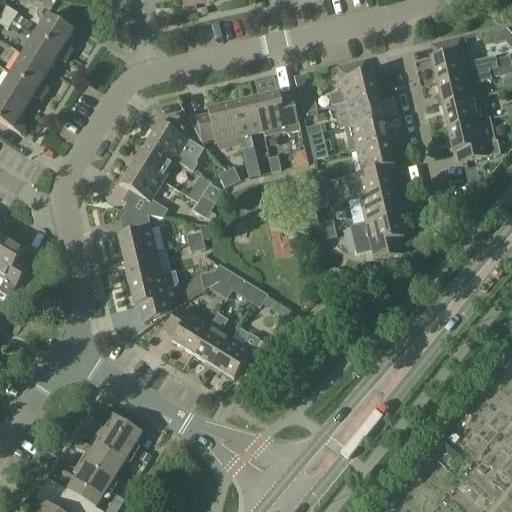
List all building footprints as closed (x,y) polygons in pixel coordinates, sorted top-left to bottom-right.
[(214,0),(181,0),(184,9),(215,2),(214,0)] [(205,9),(197,11),(199,18),(207,16),(205,9)] [(2,18),(12,24),(17,16),(7,10),(3,17),(2,18)] [(12,24),(2,18),(3,17),(0,14),(0,26),(8,31),(12,24)] [(17,16),(12,24),(26,33),(31,25),(17,16)] [(33,37),(68,59),(72,52),(64,47),(73,34),(46,17),(33,37)] [(511,36),(507,31),(493,34),(495,44),(505,42),(511,49),(511,36)] [(64,65),(68,59),(33,37),(21,56),(49,73),(57,60),(64,65)] [(489,72),(498,70),(511,66),(511,57),(509,58),(510,59),(497,62),(496,59),(466,66),(460,41),(434,48),(436,59),(430,61),(436,85),(468,77),(489,72)] [(41,86),(49,73),(21,56),(10,75),(44,96),(48,90),(41,86)] [(345,106),(376,98),(371,75),(368,76),(365,62),(336,69),(342,94),(330,97),(333,109),(345,106)] [(511,68),(511,66),(498,70),(501,79),(511,76),(511,68)] [(438,95),(441,108),(474,100),(480,99),(477,86),(492,83),(489,72),(468,77),(436,85),(438,95)] [(40,103),(44,96),(10,75),(0,89),(0,95),(25,111),(33,98),(40,103)] [(16,124),(25,111),(0,95),(0,123),(19,136),(24,129),(16,124)] [(278,95),(255,101),(263,134),(264,139),(284,135),(288,136),(300,133),(292,97),(279,100),(278,95)] [(351,130),(382,122),(376,98),(345,106),(351,130)] [(447,132),(480,124),(474,100),(441,108),(447,132)] [(250,137),(263,134),(255,101),(231,107),(239,140),(242,152),(253,149),(250,137)] [(303,116),(317,113),(315,103),(300,107),(303,116)] [(216,145),(239,140),(231,107),(208,112),(209,116),(188,121),(201,145),(215,142),(216,145)] [(146,147),(175,165),(192,175),(197,167),(197,163),(187,157),(193,147),(184,141),(190,131),(170,118),(163,129),(159,126),(146,147)] [(480,124),(447,132),(453,155),(457,154),(459,166),(500,157),(497,143),(496,143),(490,121),(480,124)] [(356,153),(388,146),(382,122),(351,130),(356,153)] [(308,140),(323,136),(321,129),(306,133),(308,140)] [(323,136),(308,140),(310,147),(325,143),(323,136)] [(386,170),(387,171),(394,169),(388,146),(356,153),(362,176),(386,170)] [(162,185),(175,165),(146,147),(133,168),(162,185)] [(293,150),(295,168),(308,166),(306,149),(293,150)] [(269,161),(272,175),(281,173),(278,159),(269,161)] [(150,204),(162,185),(133,168),(120,188),(128,193),(122,204),(126,207),(122,213),(147,218),(155,207),(150,204)] [(392,194),(387,171),(386,170),(362,176),(353,178),(359,202),(392,194)] [(226,175),(232,188),(239,184),(232,171),(226,175)] [(224,191),(232,188),(226,175),(218,178),(224,191)] [(309,189),(324,185),(321,176),(307,180),(309,189)] [(330,184),(324,185),(309,189),(315,212),(330,209),(325,193),(332,191),(330,184)] [(201,201),(197,207),(210,215),(222,194),(210,186),(201,201)] [(169,210),(191,211),(191,193),(169,193),(169,210)] [(365,226),(397,218),(395,208),(397,208),(399,205),(397,197),(394,196),(392,196),(392,194),(359,202),(365,226)] [(206,221),(210,215),(197,207),(193,213),(206,221)] [(156,255),(150,232),(147,218),(122,213),(128,237),(118,239),(123,263),(156,255)] [(397,218),(365,226),(351,229),(360,268),(402,258),(398,243),(403,242),(397,218)] [(321,236),(336,232),(333,222),(318,226),(321,236)] [(337,239),(336,232),(321,236),(323,243),(337,239)] [(203,244),(201,235),(187,239),(189,247),(203,244)] [(3,242),(0,246),(0,279),(6,283),(0,292),(0,295),(7,300),(26,269),(18,264),(23,255),(3,242)] [(203,244),(189,247),(191,256),(205,252),(203,244)] [(129,287),(161,279),(156,255),(123,263),(129,287)] [(218,285),(227,272),(220,267),(211,281),(218,285)] [(227,272),(218,285),(225,290),(234,276),(227,272)] [(161,279),(129,287),(135,310),(138,309),(142,327),(170,315),(164,292),(176,290),(178,284),(176,275),(161,279)] [(252,306),(261,293),(253,288),(245,302),(252,306)] [(261,293),(252,306),(260,311),(269,298),(261,293)] [(192,357),(210,328),(179,309),(163,334),(173,341),(172,344),(192,357)] [(213,370),(230,341),(221,335),(229,323),(218,316),(210,328),(192,357),(213,370)] [(230,341),(213,370),(233,382),(239,374),(249,380),(269,349),(251,337),(243,349),(230,341)] [(389,374),(333,433),(344,444),(401,385),(389,374)] [(102,436),(130,453),(141,436),(113,418),(102,436)] [(118,472),(130,453),(102,436),(92,451),(90,455),(118,472)] [(90,455),(92,451),(77,442),(73,448),(88,457),(90,455)] [(321,476),(340,451),(328,442),(309,467),(321,476)] [(108,489),(118,472),(90,455),(88,457),(80,472),(108,489)] [(143,455),(139,461),(146,466),(149,460),(143,455)] [(95,510),(108,489),(80,472),(66,493),(95,510)] [(97,511),(95,510),(66,493),(49,482),(37,500),(45,504),(56,511),(97,511)]
